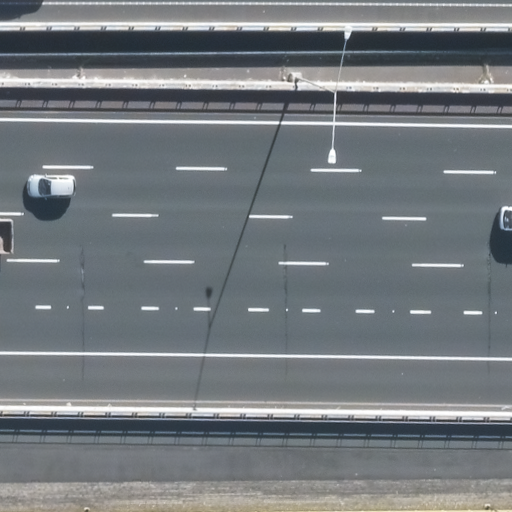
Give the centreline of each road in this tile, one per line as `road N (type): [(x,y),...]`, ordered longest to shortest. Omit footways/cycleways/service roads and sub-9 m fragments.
road 1 (motorway): [(511,270),(0,263)]
road 2 (motorway): [(511,159),(0,161)]
